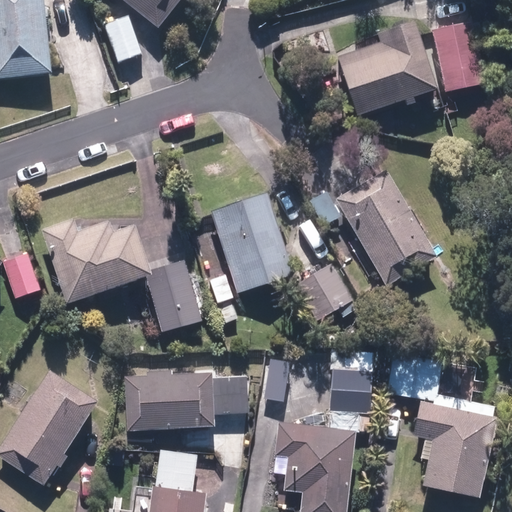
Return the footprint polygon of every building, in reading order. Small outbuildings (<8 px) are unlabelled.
[(44,0),(0,0),(0,74),(51,70),(44,0)] [(173,0),(129,0),(157,22),(173,0)] [(139,54),(127,11),(104,17),(116,60),(139,54)] [(489,18),(434,31),(448,92),(503,80),(489,18)] [(381,45),(340,58),(355,110),(434,87),(424,32),(380,33),(381,45)] [(385,173),(340,199),(387,278),(432,252),(385,173)] [(261,193),(213,209),(240,284),(287,267),(261,193)] [(85,215),(49,227),(74,296),(151,269),(134,224),(119,230),(115,217),(89,226),(85,215)] [(27,249),(6,257),(20,294),(41,286),(27,249)] [(331,263),(282,287),(302,326),(350,302),(331,263)] [(234,274),(213,281),(227,325),(243,320),(237,300),(241,299),(234,274)] [(375,350),(336,350),(335,411),(374,411),(375,350)] [(289,354),(259,352),(258,366),(264,366),(263,385),(287,386),(289,354)] [(442,356),(394,352),(392,387),(440,391),(442,356)] [(99,397),(55,368),(0,449),(0,452),(42,480),(99,397)] [(250,377),(217,375),(216,407),(248,409),(250,377)] [(209,376),(131,378),(132,423),(210,422),(209,376)] [(496,413),(422,400),(417,431),(434,434),(426,483),(482,492),(496,413)] [(349,511),(353,425),(278,422),(277,451),(279,451),(279,466),(286,466),(285,486),(303,486),(301,511),(349,511)] [(199,450),(165,448),(162,481),(196,484),(199,450)] [(199,511),(201,499),(157,495),(155,511),(199,511)]
